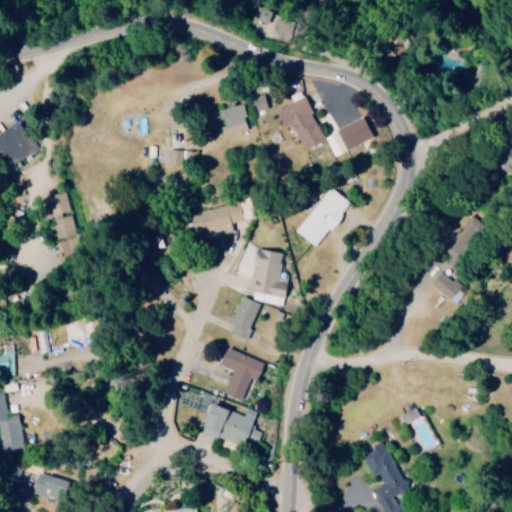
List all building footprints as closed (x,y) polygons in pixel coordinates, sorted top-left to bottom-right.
[(325,142),(307,96),(277,108),(285,128),(294,124),(305,150),(325,142)] [(245,104),(211,112),(217,137),(251,129),(245,104)] [(375,138),(365,116),(338,128),(347,150),(375,138)] [(37,148),(20,119),(0,131),(0,164),(2,169),(37,148)] [(196,151),(170,149),(169,165),(195,167),(196,151)] [(351,202),(331,186),(296,230),(318,246),(351,202)] [(48,196),(53,216),(71,212),(67,192),(48,196)] [(191,213),(197,233),(204,231),(206,238),(234,230),(232,222),(245,219),(240,201),(191,213)] [(79,234),(74,214),(53,219),(58,239),(79,234)] [(283,305),(287,283),(278,282),(283,252),(258,248),(250,299),(283,305)] [(432,283),(449,299),(460,287),(443,271),(432,283)] [(231,332),(246,338),(260,302),(242,295),(231,324),(234,325),(231,332)] [(242,400),(252,376),(259,379),(266,362),(228,346),(221,364),(234,370),(224,392),(242,400)] [(0,374),(15,374),(14,350),(4,350),(4,354),(0,354),(0,374)] [(0,444),(1,450),(23,447),(18,414),(3,416),(0,398),(0,444)] [(254,420),(215,403),(203,432),(242,449),(254,420)] [(398,427),(408,423),(407,420),(420,416),(418,409),(394,417),(398,427)] [(362,452),(372,476),(377,473),(382,484),(371,489),(381,511),(405,511),(398,496),(409,491),(387,441),(362,452)] [(72,478),(38,474),(36,496),(69,499),(72,478)]
